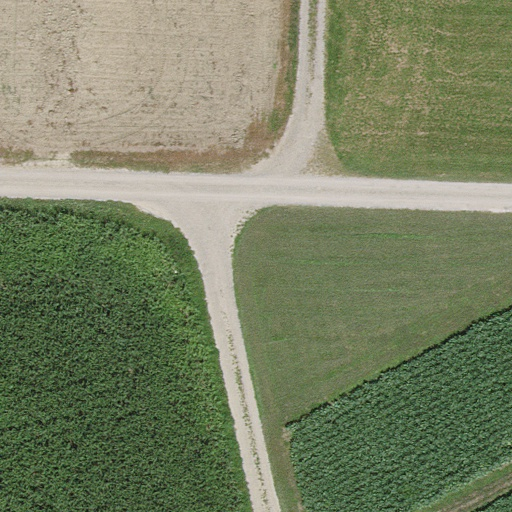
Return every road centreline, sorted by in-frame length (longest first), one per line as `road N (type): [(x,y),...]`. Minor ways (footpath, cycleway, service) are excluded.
road 1 (track): [(511,202),(0,189)]
road 2 (track): [(268,511),(199,197)]
road 3 (track): [(316,196),(323,0)]
